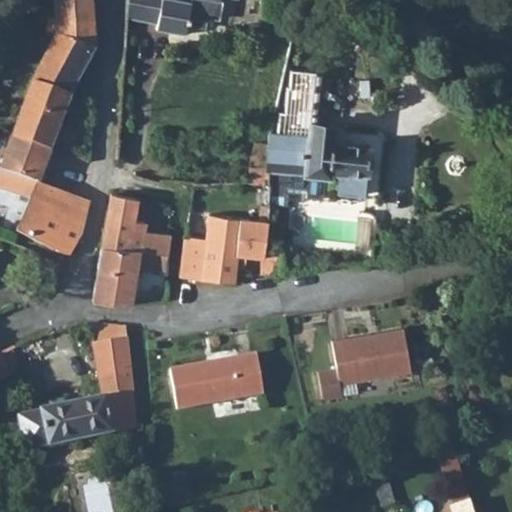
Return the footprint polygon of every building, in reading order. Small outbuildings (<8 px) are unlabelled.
[(32,83),(12,137),(49,152),(66,102),(78,80),(89,59),(93,54),(89,0),(52,0),(56,39),(32,83)] [(128,0),(127,18),(154,22),(154,27),(185,31),(186,24),(205,26),(206,17),(221,19),(223,0),(128,0)] [(302,0),(297,22),(327,30),(334,0),(302,0)] [(269,143),(267,171),(328,174),(328,169),(336,169),(335,193),(362,195),(365,148),(330,145),(331,128),(306,126),(305,137),(270,135),(269,143)] [(49,152),(12,137),(0,168),(0,189),(29,199),(16,232),(41,246),(63,255),(67,256),(80,234),(87,204),(68,198),(68,197),(36,187),(49,152)] [(250,164),(247,182),(266,183),(267,171),(269,143),(256,143),(250,164)] [(115,153),(113,176),(139,180),(145,156),(115,153)] [(273,172),(272,187),(308,190),(309,174),(273,172)] [(110,195),(101,249),(137,255),(138,255),(139,251),(141,236),(143,223),(133,221),(135,199),(110,195)] [(263,220),(187,212),(179,277),(235,283),(235,278),(236,255),(260,258),(259,275),(281,272),(281,251),(261,251),(263,220)] [(141,236),(139,251),(168,255),(169,239),(141,236)] [(137,255),(101,249),(98,261),(91,303),(130,304),(136,265),(137,255)] [(137,255),(136,265),(167,270),(168,255),(139,251),(138,255),(137,255)] [(124,328),(91,324),(101,397),(42,405),(42,406),(19,410),(24,444),(47,441),(47,442),(137,430),(137,426),(124,328)] [(401,332),(330,344),(336,371),(317,375),(323,402),(341,399),(339,386),(409,374),(401,332)] [(0,374),(11,370),(1,352),(0,352),(0,374)] [(255,356),(169,371),(176,410),(262,396),(255,356)] [(159,506),(191,501),(187,470),(154,475),(159,506)] [(469,511),(466,501),(448,506),(449,511),(469,511)]
